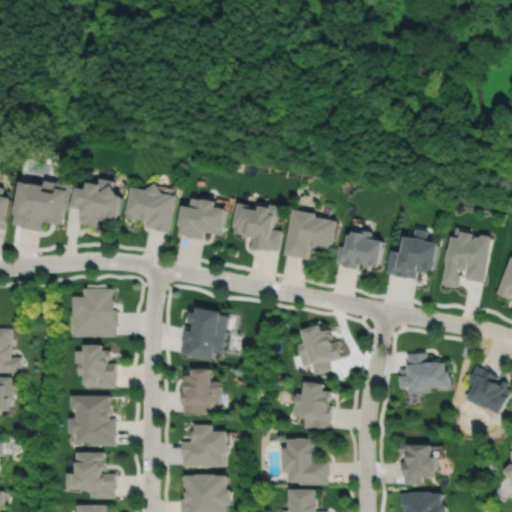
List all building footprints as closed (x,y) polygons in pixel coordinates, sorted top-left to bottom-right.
[(21,182),(15,214),(15,215),(13,225),(22,226),(22,228),(41,231),(43,221),(47,222),(47,223),(57,225),(57,224),(63,225),(71,182),(59,180),(58,183),(44,180),(44,183),(22,179),(21,182)] [(120,196),(114,188),(115,182),(100,179),(99,184),(88,182),(87,190),(74,187),(70,207),(83,210),(81,223),(87,224),(86,225),(98,227),(100,216),(102,216),(101,220),(110,222),(111,218),(120,219),(124,197),(120,196)] [(147,190),(132,187),(127,213),(133,215),(133,217),(141,218),(141,219),(148,220),(146,227),(155,229),(155,230),(171,232),(177,196),(163,193),(156,183),(147,190)] [(0,188),(0,228),(5,230),(11,198),(3,197),(5,189),(0,188)] [(185,206),(180,234),(188,235),(187,237),(204,240),(206,232),(223,235),(224,230),(225,230),(229,210),(217,207),(219,202),(205,199),(204,200),(194,198),(192,207),(185,206)] [(239,203),(235,227),(237,228),(236,233),(245,235),(244,238),(251,239),(252,237),(255,238),(253,249),(263,251),(264,250),(272,251),(272,250),(277,251),(282,231),(275,230),(278,218),(282,219),(284,207),(272,205),(272,208),(262,207),(261,211),(250,209),(251,205),(239,203)] [(291,209),(283,254),(298,257),(298,256),(307,258),(309,247),(316,248),(316,245),(319,246),(319,247),(329,249),(331,243),(332,244),(336,221),(314,217),(315,213),(291,209)] [(353,228),(352,231),(351,231),(350,235),(347,235),(344,247),(339,246),(336,263),(343,264),(342,266),(357,269),(358,264),(364,265),(363,267),(370,268),(371,266),(377,267),(382,242),(370,239),(371,234),(371,232),(353,228)] [(390,250),(386,273),(395,274),(395,276),(407,278),(407,277),(415,278),(417,271),(427,273),(427,270),(433,271),(439,243),(426,241),(428,232),(415,229),(414,239),(404,237),(401,252),(390,250)] [(450,236),(448,249),(446,249),(444,261),(446,261),(442,283),(445,284),(445,285),(455,287),(455,285),(458,286),(460,274),(458,274),(459,269),(467,271),(466,279),(483,282),(491,238),(490,238),(490,236),(482,235),(481,236),(480,236),(479,237),(475,237),(475,239),(471,238),(472,234),(460,231),(459,238),(450,236)] [(511,257),(496,293),(509,299),(510,295),(511,295),(511,257)] [(74,297),(74,337),(117,337),(117,329),(118,329),(118,310),(116,310),(116,300),(114,300),(114,289),(85,289),(85,297),(74,297)] [(200,309),(199,314),(194,313),(192,324),(197,324),(196,328),(187,326),(184,345),(185,345),(184,355),(190,356),(190,357),(215,362),(217,353),(224,354),(232,317),(224,316),(225,314),(200,309)] [(319,326),(300,331),(303,342),(297,344),(303,366),(309,364),(310,365),(311,365),(314,374),(331,369),(329,362),(342,358),(341,351),(342,351),(339,341),(332,343),(330,337),(331,337),(329,329),(321,332),(319,326)] [(0,372),(22,372),(22,358),(11,358),(11,347),(12,347),(12,339),(13,339),(13,329),(0,329),(0,372)] [(76,352),(76,364),(79,364),(79,376),(86,376),(86,388),(117,388),(117,380),(117,364),(109,364),(109,360),(113,360),(113,352),(105,352),(105,346),(86,346),(86,352),(76,352)] [(407,354),(408,366),(407,366),(407,368),(399,369),(400,377),(399,377),(400,389),(407,388),(407,394),(429,392),(429,389),(437,388),(437,390),(451,389),(449,373),(446,373),(445,364),(440,364),(440,359),(431,359),(431,363),(427,364),(426,352),(407,354)] [(476,365),(466,383),(473,387),(466,400),(477,406),(479,404),(499,415),(508,399),(507,399),(511,391),(506,387),(508,383),(502,380),(500,384),(496,382),(498,377),(484,368),(484,370),(476,365)] [(195,371),(195,377),(186,377),(186,384),(187,384),(187,390),(184,390),(183,404),(185,404),(184,411),(212,412),(212,401),(222,401),(222,383),(214,383),(214,371),(195,371)] [(0,407),(10,407),(10,398),(15,398),(15,385),(13,386),(13,378),(0,378),(0,407)] [(295,394),(292,417),(305,418),(303,428),(312,429),(312,427),(329,429),(330,422),(331,422),(333,405),(329,405),(329,399),(331,400),(332,391),(323,390),(324,385),(304,383),(303,395),(295,394)] [(72,393),(72,406),(77,406),(77,415),(70,415),(69,431),(77,431),(77,440),(92,440),(92,444),(116,444),(116,435),(117,435),(117,417),(111,417),(111,412),(113,412),(113,401),(112,401),(112,393),(72,393)] [(183,440),(183,456),(184,456),(184,464),(205,464),(205,465),(210,465),(210,464),(225,464),(225,453),(228,450),(228,428),(214,428),(214,422),(196,422),(196,430),(194,430),(194,440),(183,440)] [(289,436),(289,445),(284,446),(284,470),(289,470),(289,480),(300,480),(300,483),(326,482),(326,475),(328,475),(328,460),(314,460),(314,456),(318,456),(318,447),(316,447),(316,442),(314,442),(314,439),(308,439),(308,436),(289,436)] [(400,444),(400,452),(405,452),(405,460),(403,460),(403,475),(405,475),(405,483),(421,483),(421,474),(431,474),(431,468),(436,468),(436,453),(432,453),(432,447),(411,447),(411,444),(400,444)] [(77,450),(77,470),(74,470),(74,471),(67,471),(67,486),(77,487),(77,486),(83,486),(83,487),(92,487),(92,496),(115,496),(115,488),(117,488),(117,472),(103,472),(103,468),(107,468),(108,460),(105,460),(106,450),(77,450)] [(186,473),(186,485),(188,485),(188,490),(187,490),(187,498),(182,498),(182,511),(228,511),(228,502),(233,502),(233,487),(229,487),(229,473),(218,473),(218,472),(197,472),(197,473),(186,473)] [(291,487),(291,511),(328,511),(328,510),(318,510),(318,496),(317,496),(317,487),(291,487)] [(401,492),(401,505),(404,505),(404,511),(446,511),(446,503),(442,503),(442,491),(431,491),(431,490),(409,490),(409,492),(401,492)] [(78,503),(78,511),(108,511),(108,503),(78,503)]
